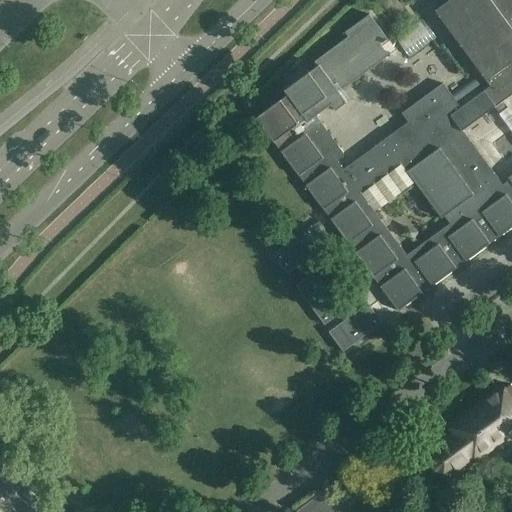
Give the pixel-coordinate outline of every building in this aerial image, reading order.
[(511,0),(449,0),(435,11),(490,86),(503,101),(511,94),(511,0)] [(287,95),(256,118),(281,152),(398,311),(511,227),(511,174),(507,179),(508,181),(503,185),(462,131),(494,108),(500,116),(509,110),(503,101),(490,86),(461,108),(443,83),(402,113),(408,122),(343,170),(337,162),(345,156),(315,115),(330,104),(334,110),(345,102),(338,91),(387,55),(378,43),(386,38),(368,13),(343,31),(347,36),(313,60),(316,65),(283,89),(287,95)] [(319,223),(312,228),(318,235),(324,230),(319,223)] [(311,226),(272,255),(287,275),(326,246),(318,235),(312,228),(311,226)] [(315,272),(296,286),(324,325),(344,311),(315,272)] [(367,304),(328,333),(343,352),(382,323),(367,304)] [(511,431),(511,389),(509,386),(451,429),(454,433),(422,457),(442,484),(511,431)] [(371,484),(361,492),(374,510),(385,502),(371,484)] [(338,511),(323,491),(300,509),(302,511),(338,511)]
